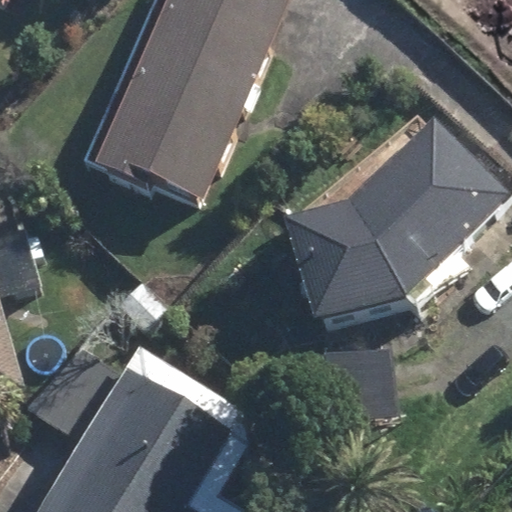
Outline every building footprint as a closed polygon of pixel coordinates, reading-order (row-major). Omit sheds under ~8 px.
[(0,0),(0,10),(7,14),(14,0),(0,0)] [(147,189),(186,205),(276,4),(266,0),(153,0),(77,170),(142,199),(147,189)] [(253,230),(283,330),(387,299),(490,206),(414,121),(314,212),(253,230)] [(134,307),(161,334),(182,313),(156,286),(134,307)] [(0,403),(18,398),(0,330),(0,403)] [(313,362),(320,427),(388,418),(379,354),(313,362)] [(225,511),(216,506),(247,457),(241,422),(145,362),(127,391),(76,360),(22,422),(84,460),(62,495),(70,499),(62,511),(225,511)]
